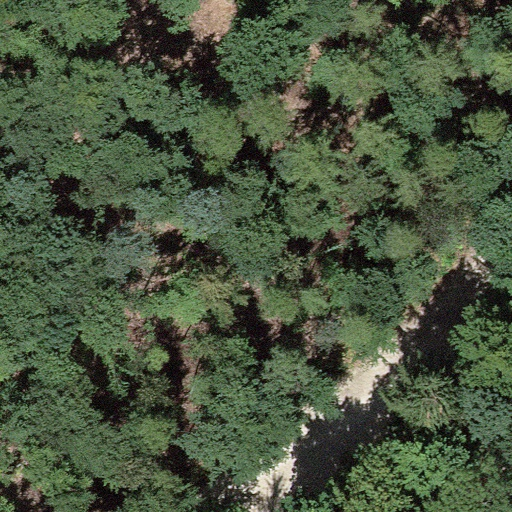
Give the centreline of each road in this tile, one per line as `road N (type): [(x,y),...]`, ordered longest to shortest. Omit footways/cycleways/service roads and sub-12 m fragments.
road 1 (track): [(511,329),(206,511)]
road 2 (track): [(262,511),(511,272)]
